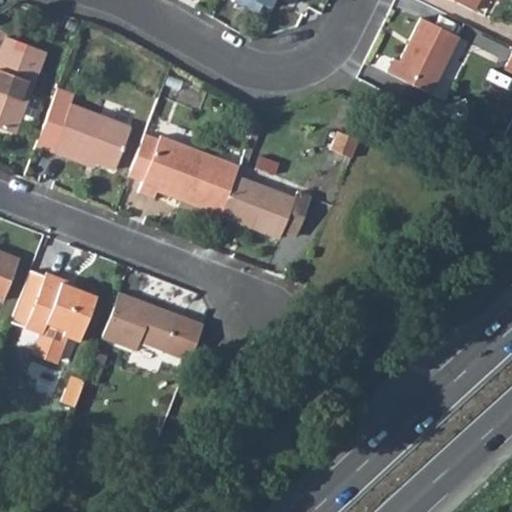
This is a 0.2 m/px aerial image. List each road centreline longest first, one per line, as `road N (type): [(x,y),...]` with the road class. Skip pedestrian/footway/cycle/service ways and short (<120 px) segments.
road 1 (residential): [(0,194),(232,286),(264,319)]
road 2 (residential): [(123,0),(261,69),(322,58),(359,0)]
road 3 (trunk): [(511,329),(313,511)]
road 4 (trunk): [(402,511),(511,412)]
